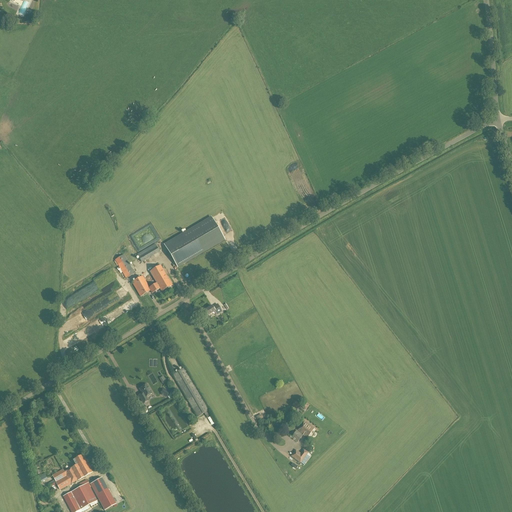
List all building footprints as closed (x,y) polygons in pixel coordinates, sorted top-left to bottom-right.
[(178,268),(225,240),(211,217),(164,244),(178,268)] [(153,226),(133,236),(140,249),(160,239),(153,226)] [(141,263),(160,252),(155,244),(137,255),(141,263)] [(126,279),(135,273),(124,255),(115,260),(126,279)] [(162,292),(172,286),(160,266),(150,272),(157,283),(149,288),(143,276),(131,282),(140,297),(151,291),(152,293),(160,289),(162,292)] [(94,281),(89,286),(94,291),(99,285),(94,281)] [(217,304),(213,307),(212,306),(207,309),(206,308),(201,311),(204,315),(206,317),(215,312),(217,315),(222,312),(217,304)] [(212,416),(210,413),(209,411),(184,368),(172,375),(197,417),(204,413),(207,419),(212,416)] [(143,404),(147,402),(145,398),(152,394),(147,384),(139,389),(143,396),(140,398),(143,404)] [(170,392),(164,388),(163,390),(162,389),(160,392),(162,393),(161,394),(167,398),(170,392)] [(141,415),(148,410),(145,406),(138,410),(141,415)] [(209,418),(214,426),(217,423),(213,416),(209,418)] [(307,438),(314,429),(303,421),(301,425),(302,426),(300,429),(299,428),(296,431),(291,438),(297,443),(303,435),(307,438)] [(300,464),(308,453),(304,449),(300,453),(296,450),(291,456),(300,464)] [(71,474),(88,465),(82,455),(73,460),(76,465),(64,472),(63,470),(52,476),(56,482),(70,474),(71,474)] [(70,474),(56,482),(60,490),(79,479),(79,480),(92,472),(88,465),(71,474),(70,474)] [(41,482),(50,478),(48,473),(39,476),(41,482)] [(104,511),(116,504),(102,477),(90,484),(104,511)] [(70,511),(77,511),(97,501),(90,486),(91,486),(89,483),(63,497),(70,511)]
